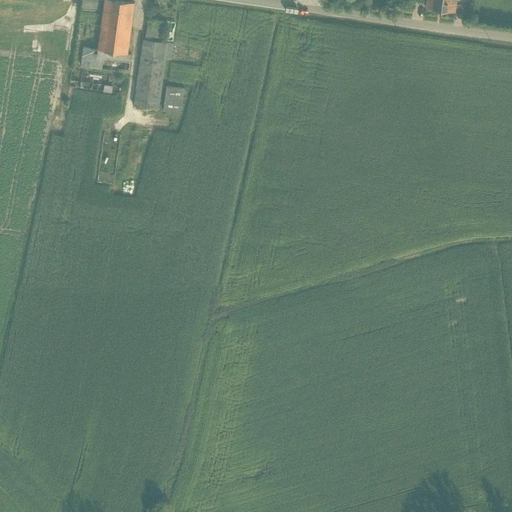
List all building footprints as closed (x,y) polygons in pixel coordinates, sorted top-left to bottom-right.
[(102,0),(96,46),(125,50),(132,0),(102,0)] [(141,30),(140,36),(130,100),(155,104),(168,18),(146,15),(143,31),(141,30)] [(185,39),(188,20),(176,18),(173,37),(185,39)] [(27,39),(0,34),(0,109),(15,112),(27,39)] [(52,107),(63,42),(43,39),(32,103),(52,107)] [(190,88),(166,84),(162,103),(187,107),(190,88)] [(117,180),(118,190),(128,189),(127,179),(117,180)]
